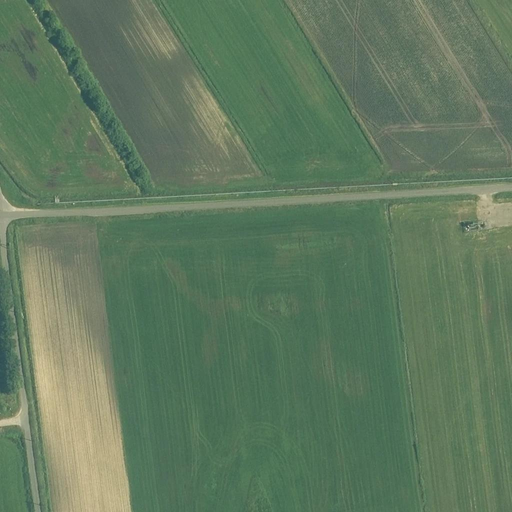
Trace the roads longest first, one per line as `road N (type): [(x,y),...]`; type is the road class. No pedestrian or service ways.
road 1 (unclassified): [(511,189),(0,215)]
road 2 (residential): [(0,226),(38,511)]
